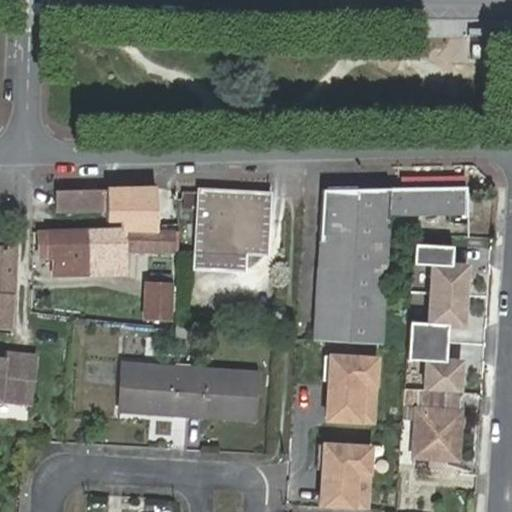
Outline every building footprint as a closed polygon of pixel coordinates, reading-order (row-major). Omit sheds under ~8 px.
[(483,44),(470,44),(470,57),(483,57),(483,44)] [(54,194),(55,216),(156,209),(154,188),(54,194)] [(198,241),(197,259),(238,262),(239,244),(260,246),(264,192),(200,188),(196,241),(198,241)] [(323,193),(312,340),(381,344),(391,213),(468,212),(468,192),(323,193)] [(122,225),(39,230),(39,252),(52,251),(54,270),(124,266),(123,252),(123,230),(122,225)] [(173,252),(173,230),(123,230),(123,252),(173,252)] [(452,243),(414,241),(413,260),(430,261),(427,319),(446,321),(466,322),(469,259),(451,258),(452,243)] [(0,329),(12,331),(15,251),(0,251),(0,329)] [(144,283),(145,320),(168,320),(168,283),(144,283)] [(427,319),(409,318),(407,355),(423,357),(421,389),(462,392),(465,356),(444,354),(446,321),(427,319)] [(380,355),(328,351),(322,421),(375,425),(380,355)] [(0,405),(31,408),(35,361),(4,358),(3,365),(0,364),(0,405)] [(158,413),(187,415),(190,372),(121,366),(118,415),(150,417),(150,412),(151,405),(158,405),(158,413)] [(190,372),(187,415),(186,421),(202,422),(203,416),(215,417),(216,412),(225,413),(225,418),(224,423),(254,425),(257,378),(190,372)] [(405,388),(404,405),(419,405),(419,409),(462,412),(462,392),(421,389),(405,388)] [(462,412),(419,409),(416,455),(438,457),(438,459),(459,460),(462,412)] [(368,511),(374,443),(322,439),(316,510),(348,511),(368,511)]
